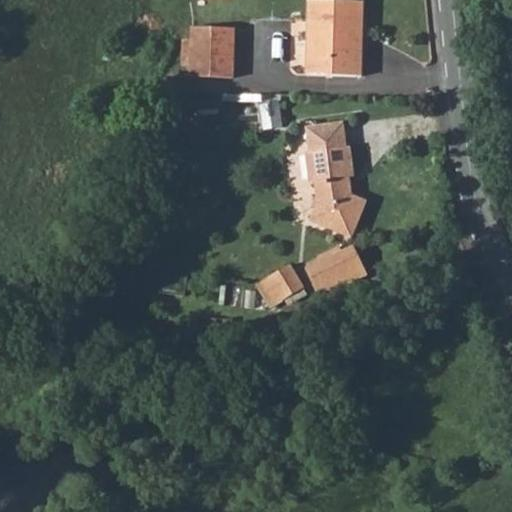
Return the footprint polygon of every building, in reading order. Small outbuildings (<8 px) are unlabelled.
[(365,2),(312,4),(314,77),(368,75),(365,2)] [(238,37),(198,38),(198,50),(192,52),(192,74),(198,74),(198,88),(239,86),(238,37)] [(281,99),(262,102),(266,129),(285,126),(281,99)] [(339,128),(309,129),(310,156),(302,157),(303,184),(311,184),(311,202),(302,225),(344,246),(360,213),(342,202),(341,184),(347,184),(346,155),(339,155),(339,128)] [(360,243),(308,261),(320,294),(371,276),(360,243)] [(261,287),(275,310),(297,297),(283,274),(261,287)]
